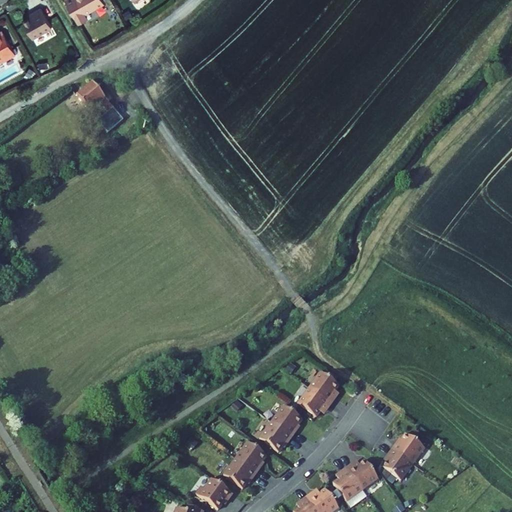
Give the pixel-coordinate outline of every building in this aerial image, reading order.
[(65,0),(79,23),(88,18),(86,13),(105,2),(103,0),(65,0)] [(24,22),(33,39),(52,28),(41,8),(34,13),(35,15),(24,22)] [(123,13),(127,19),(132,16),(129,10),(123,13)] [(0,60),(1,60),(2,62),(16,54),(2,31),(0,32),(0,60)] [(108,102),(91,83),(76,96),(93,115),(108,102)] [(113,109),(108,102),(93,115),(98,122),(113,109)] [(285,371),(291,375),(295,368),(290,364),(285,371)] [(320,374),(309,389),(331,405),(335,399),(332,396),(335,392),(338,387),(320,374)] [(331,405),(309,389),(297,405),(299,406),(312,415),(316,418),(319,413),(322,409),(326,411),(331,405)] [(237,412),(242,407),(237,402),(232,407),(237,412)] [(309,419),(312,415),(299,406),(296,410),(309,419)] [(271,423),(291,438),(296,432),(294,431),(298,426),(302,421),(283,407),(271,423)] [(287,444),(291,438),(271,423),(259,439),(278,453),(282,447),(285,443),(287,444)] [(397,444),(392,450),(412,465),(424,449),(405,435),(401,441),(398,445),(397,444)] [(185,446),(190,451),(197,444),(191,439),(185,446)] [(235,460),(256,475),(260,468),(259,467),(262,463),(266,457),(247,443),(235,460)] [(412,465),(392,450),(387,457),(389,458),(386,462),(381,468),(383,469),(396,479),(400,482),(412,465)] [(251,481),(256,475),(235,460),(224,476),(242,490),(247,484),(250,480),(251,481)] [(346,469),(362,491),(377,480),(364,462),(359,465),(355,468),(352,464),(346,469)] [(346,502),(362,491),(346,469),(340,474),(342,478),(338,480),(333,484),(346,502)] [(386,480),(392,484),(396,479),(383,469),(381,472),(386,480)] [(228,502),(233,495),(212,480),(205,490),(202,488),(196,495),(218,511),(223,505),(226,500),(228,502)] [(306,498),(316,511),(333,511),(338,509),(325,490),(319,494),(315,497),(313,493),(306,498)] [(316,511),(306,498),(300,503),(303,506),(299,509),(295,511),(316,511)]
